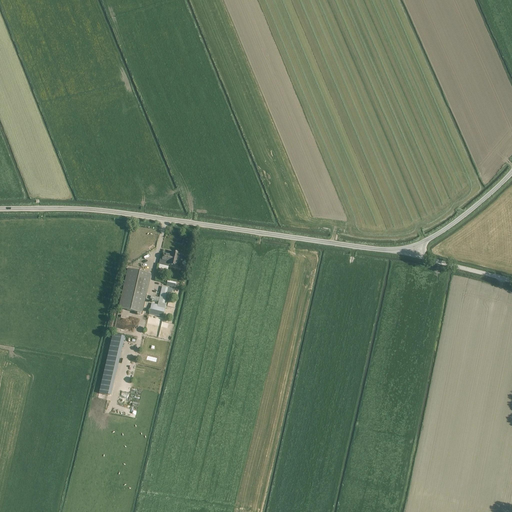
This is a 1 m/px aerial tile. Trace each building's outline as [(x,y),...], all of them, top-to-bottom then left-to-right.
[(163,254),(162,260),(160,260),(159,265),(168,267),(169,265),(176,267),(178,262),(180,263),(181,256),(179,256),(179,254),(172,252),(171,256),(163,254)] [(128,269),(118,308),(142,314),(151,275),(128,269)] [(166,304),(164,304),(168,289),(162,287),(158,305),(151,304),(149,314),(163,318),(166,304)] [(152,323),(161,326),(163,318),(151,315),(149,323),(152,324),(152,323)] [(130,317),(129,319),(118,317),(116,328),(134,331),(136,319),(130,317)] [(113,335),(109,350),(121,352),(124,338),(113,335)]
